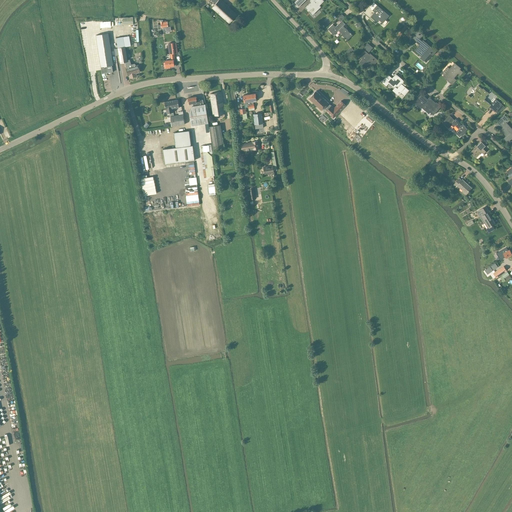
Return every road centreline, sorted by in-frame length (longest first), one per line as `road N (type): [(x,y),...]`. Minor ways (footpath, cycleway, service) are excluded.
road 1 (tertiary): [(0,149),(153,81),(327,75)]
road 2 (residential): [(479,128),(369,36),(342,0)]
road 3 (tertiary): [(452,158),(327,75)]
